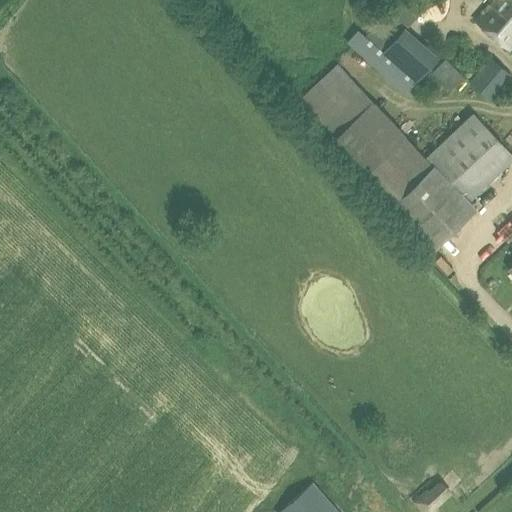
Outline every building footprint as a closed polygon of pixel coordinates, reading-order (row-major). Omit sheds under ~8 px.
[(404,26),(408,29),(417,16),(399,0),(397,0),(365,36),(382,51),(404,26)] [(490,0),(474,20),(508,49),(511,44),(511,0),(482,0),(484,1),(485,0),(490,0)] [(439,56),(408,29),(404,26),(382,51),(365,36),(362,33),(351,47),(404,94),(439,56)] [(489,99),(509,75),(488,58),(469,82),(489,99)] [(444,60),(433,71),(452,90),(463,78),(444,60)] [(337,62),(292,105),(430,250),(476,208),(469,201),(511,159),(511,153),(472,112),(425,156),(337,62)] [(414,501),(423,511),(432,511),(434,510),(429,506),(435,500),(437,503),(445,496),(435,486),(428,493),(426,491),(414,501)]
